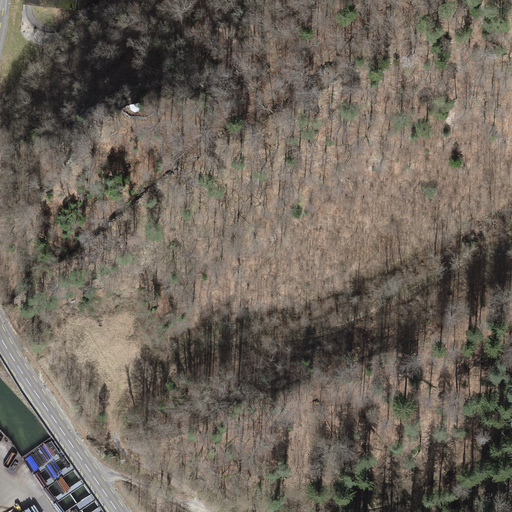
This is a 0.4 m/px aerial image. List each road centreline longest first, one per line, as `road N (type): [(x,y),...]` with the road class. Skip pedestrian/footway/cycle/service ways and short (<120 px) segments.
road 1 (track): [(196,508),(195,494),(117,439),(121,392),(85,326)]
road 2 (primary): [(0,336),(118,511)]
